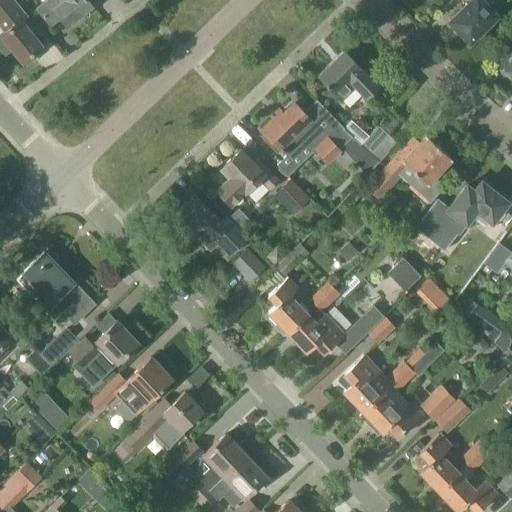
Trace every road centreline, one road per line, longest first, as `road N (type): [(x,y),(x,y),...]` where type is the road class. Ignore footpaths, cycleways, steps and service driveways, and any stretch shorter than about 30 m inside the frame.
road 1 (residential): [(384,511),(63,178)]
road 2 (residential): [(63,178),(247,0)]
road 3 (residential): [(511,143),(368,0)]
